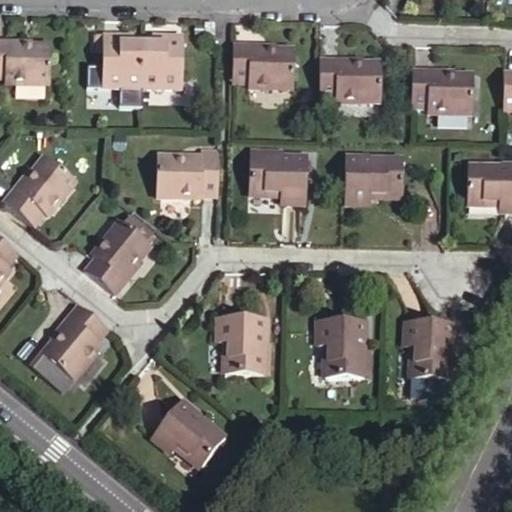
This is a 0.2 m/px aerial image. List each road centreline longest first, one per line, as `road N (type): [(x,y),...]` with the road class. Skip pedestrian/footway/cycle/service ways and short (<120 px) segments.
road 1 (residential): [(0,229),(101,315),(161,312),(204,264),(476,274)]
road 2 (residential): [(351,5),(386,40),(511,44)]
road 3 (tertiary): [(0,423),(108,511)]
road 4 (tertiary): [(511,395),(454,511)]
road 5 (residential): [(228,0),(351,5)]
